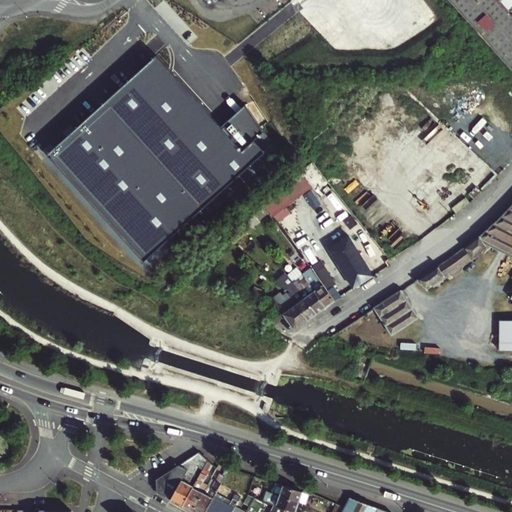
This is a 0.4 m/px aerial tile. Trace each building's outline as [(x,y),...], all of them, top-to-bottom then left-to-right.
[(511,0),(451,0),(511,69),(511,0)] [(232,41),(170,4),(161,19),(169,24),(173,17),(247,62),(252,53),(232,41)] [(0,134),(77,223),(110,194),(47,122),(109,73),(100,61),(140,30),(125,12),(0,113),(0,134)] [(252,53),(247,62),(173,17),(169,24),(164,31),(239,76),(230,90),(238,95),(261,59),(252,53)] [(299,195),(291,182),(270,197),(277,206),(280,204),(282,208),(299,195)] [(270,211),(277,206),(270,197),(264,203),(270,211)] [(511,205),(501,217),(489,228),(479,237),(483,243),(511,257),(511,299),(511,300),(511,205)] [(270,211),(273,215),(281,209),(277,206),(270,211)] [(237,231),(242,238),(256,229),(251,221),(237,231)] [(327,248),(354,289),(374,276),(347,235),(327,248)] [(428,288),(464,265),(474,258),(475,259),(488,249),(483,243),(479,237),(455,255),(420,277),(428,288)] [(304,275),(327,307),(336,301),(330,291),(313,269),(304,275)] [(319,313),(327,307),(304,275),(295,281),(296,282),(319,313)] [(282,278),(278,281),(282,287),(286,284),(282,278)] [(287,289),(310,320),(319,313),(296,282),(287,289)] [(335,288),(330,291),(336,301),(342,297),(335,288)] [(402,288),(373,306),(391,333),(419,316),(402,288)] [(298,328),(310,320),(287,289),(285,290),(287,293),(285,295),(289,300),(286,302),(282,297),(276,301),(278,305),(282,306),(281,308),(295,327),(298,328)] [(199,466),(203,470),(203,469),(208,460),(199,452),(179,465),(188,470),(172,500),(184,506),(194,486),(189,483),(199,466)] [(188,470),(179,465),(157,480),(157,488),(159,493),(172,500),(188,470)] [(194,511),(204,493),(199,491),(209,472),(203,469),(203,470),(194,486),(184,506),(194,511)] [(208,495),(204,493),(194,511),(206,511),(216,493),(221,484),(215,481),(208,495)] [(277,483),(274,493),(302,503),(305,493),(277,483)] [(226,498),(216,493),(206,511),(233,511),(243,493),(239,489),(229,506),(223,503),(226,498)] [(299,511),(302,503),(274,493),(271,503),(279,506),(289,509),(296,511),(299,511)] [(380,511),(351,499),(346,508),(344,511),(380,511)]
